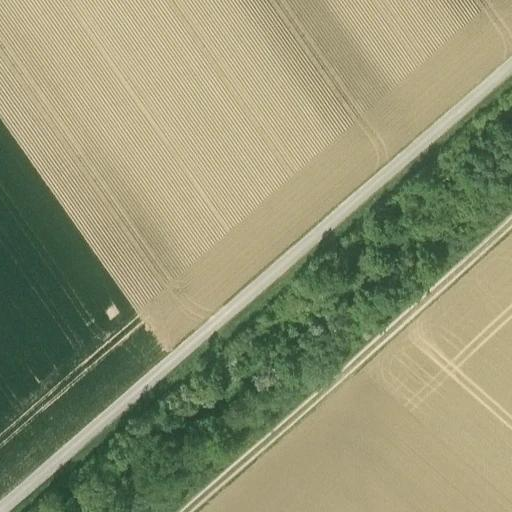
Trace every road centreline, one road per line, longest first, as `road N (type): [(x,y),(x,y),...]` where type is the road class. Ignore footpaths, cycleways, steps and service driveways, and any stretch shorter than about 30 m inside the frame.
road 1 (track): [(511,85),(6,511)]
road 2 (track): [(511,223),(192,511)]
